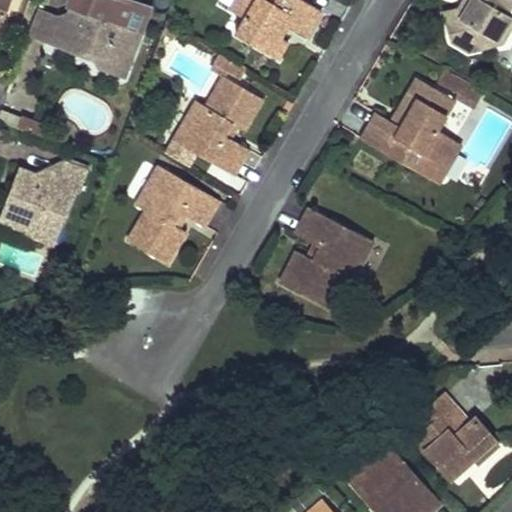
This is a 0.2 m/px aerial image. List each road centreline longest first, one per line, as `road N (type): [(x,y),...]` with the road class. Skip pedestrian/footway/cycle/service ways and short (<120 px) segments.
road 1 (residential): [(212,298),(385,0)]
road 2 (residential): [(212,298),(186,347),(169,361),(135,361),(126,336),(150,310),(184,308)]
